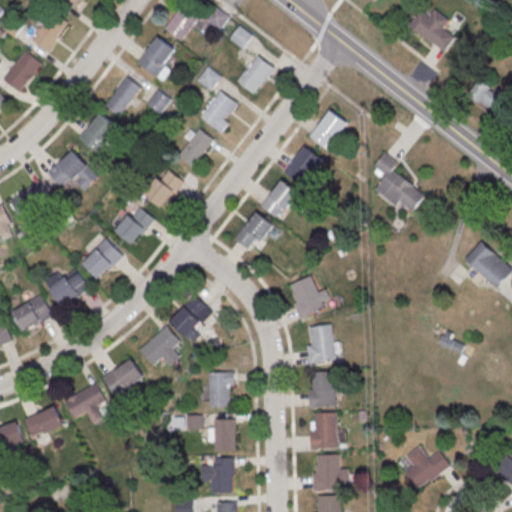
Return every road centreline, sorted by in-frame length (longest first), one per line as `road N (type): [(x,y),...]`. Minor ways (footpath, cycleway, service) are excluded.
road 1 (residential): [(340,41),(141,295),(69,353),(0,386)]
road 2 (residential): [(274,511),(263,326),(239,288),(186,242)]
road 3 (tertiary): [(511,177),(286,0)]
road 4 (residential): [(134,0),(35,128),(0,156)]
